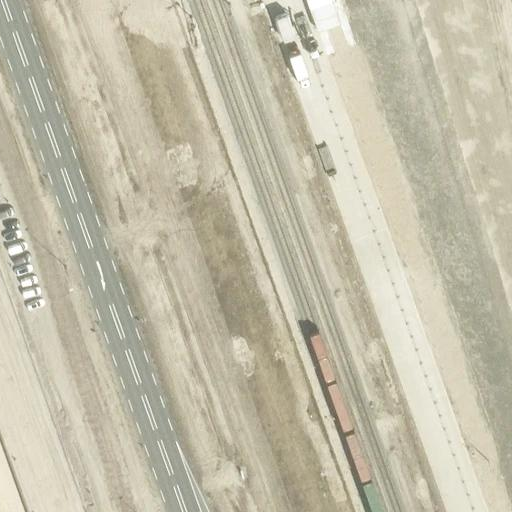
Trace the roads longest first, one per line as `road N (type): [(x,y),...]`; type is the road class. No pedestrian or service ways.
road 1 (secondary): [(181,511),(1,0)]
road 2 (trunk): [(258,511),(97,0)]
road 3 (trunk): [(0,194),(112,511)]
road 4 (unclassified): [(439,0),(506,193)]
road 5 (unclassified): [(506,193),(507,117),(479,0)]
